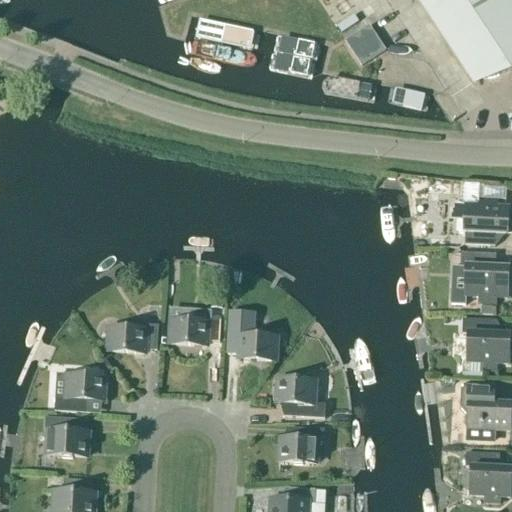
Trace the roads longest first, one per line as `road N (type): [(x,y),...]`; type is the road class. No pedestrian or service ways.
road 1 (residential): [(511,155),(433,155),(238,130),(0,48)]
road 2 (residential): [(144,511),(149,446),(168,421),(189,418),(212,429),(224,450),(222,511)]
